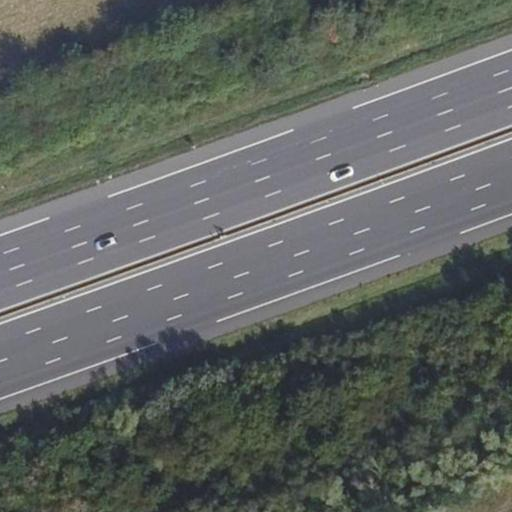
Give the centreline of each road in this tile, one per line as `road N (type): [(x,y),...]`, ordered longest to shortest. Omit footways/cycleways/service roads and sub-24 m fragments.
road 1 (motorway): [(511,85),(0,271)]
road 2 (motorway): [(0,363),(511,178)]
